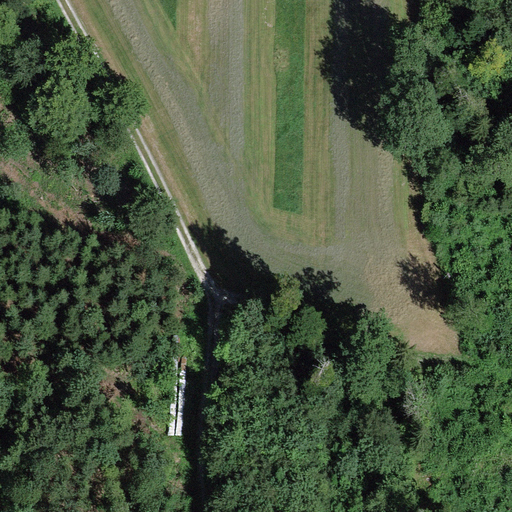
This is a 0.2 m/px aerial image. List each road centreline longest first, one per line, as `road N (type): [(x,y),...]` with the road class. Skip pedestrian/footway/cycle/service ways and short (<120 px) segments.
road 1 (track): [(61,0),(217,294),(206,428),(209,511)]
road 2 (track): [(217,294),(511,381)]
